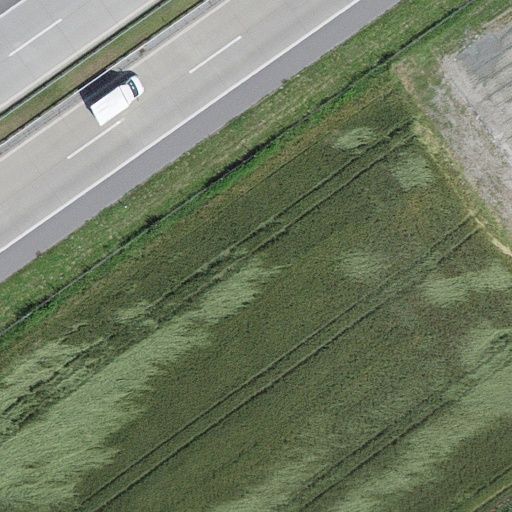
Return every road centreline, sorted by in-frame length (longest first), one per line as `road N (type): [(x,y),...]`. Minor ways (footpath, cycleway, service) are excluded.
road 1 (motorway): [(0,206),(294,0)]
road 2 (track): [(511,195),(432,82)]
